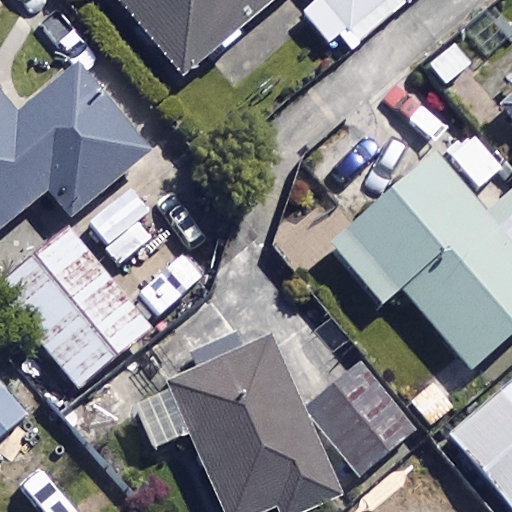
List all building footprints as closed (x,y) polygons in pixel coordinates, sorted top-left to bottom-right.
[(288,0),(109,0),(184,88),(288,0)] [(328,0),(303,21),(338,62),(412,0),(328,0)] [(150,164),(81,80),(21,129),(0,103),(0,239),(49,199),(72,228),(150,164)] [(511,347),(511,259),(442,171),(335,256),(382,315),(405,297),(470,380),(511,347)] [(151,343),(73,242),(0,298),(0,299),(78,399),(151,343)] [(337,511),(301,422),(273,353),(173,393),(177,405),(139,420),(157,463),(195,448),(220,511),(337,511)] [(361,371),(301,422),(357,488),(417,436),(361,371)] [(0,447),(26,424),(0,394),(0,447)] [(511,511),(511,394),(450,446),(506,511),(511,511)]
